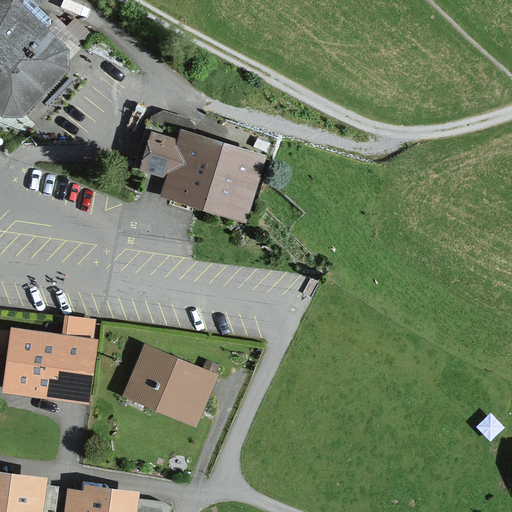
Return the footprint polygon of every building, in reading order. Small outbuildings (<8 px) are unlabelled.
[(0,0),(0,106),(5,111),(20,110),(69,60),(43,34),(50,28),(50,20),(30,0),(18,0),(14,5),(8,0),(0,0)] [(136,174),(176,186),(189,143),(192,131),(188,121),(163,114),(154,116),(136,174)] [(252,162),(189,143),(176,186),(175,189),(238,208),(252,162)] [(11,386),(81,395),(92,322),(67,318),(63,341),(18,335),(11,386)] [(146,353),(130,390),(187,414),(193,398),(202,402),(213,377),(185,365),(184,368),(146,353)] [(0,477),(0,511),(34,511),(38,483),(0,477)] [(70,495),(68,511),(129,511),(131,498),(90,493),(89,498),(70,495)]
